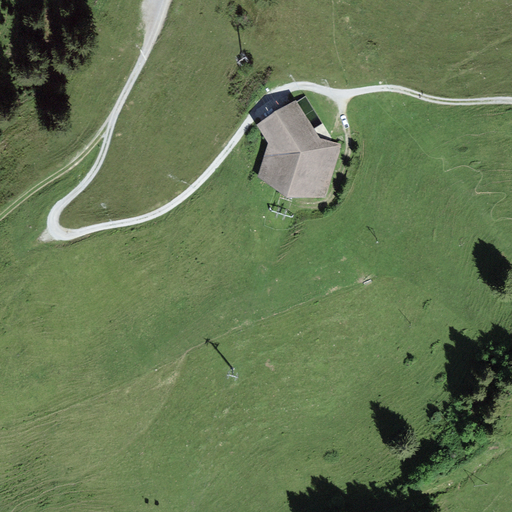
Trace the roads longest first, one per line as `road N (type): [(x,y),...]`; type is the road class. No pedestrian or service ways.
road 1 (unclassified): [(386,88),(281,90),(171,204),(142,218),(61,233),(55,212),(102,155),(164,0)]
road 2 (track): [(511,103),(427,100),(386,88)]
